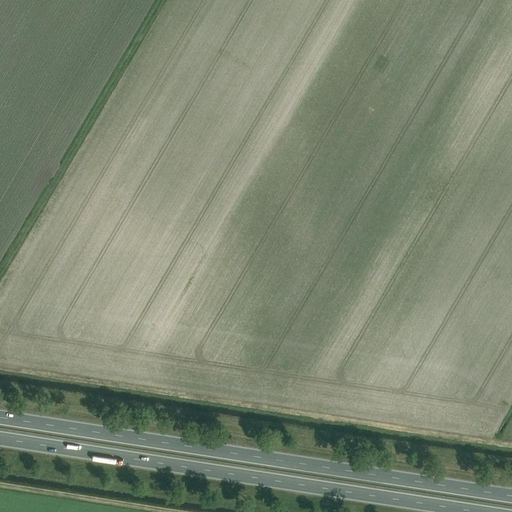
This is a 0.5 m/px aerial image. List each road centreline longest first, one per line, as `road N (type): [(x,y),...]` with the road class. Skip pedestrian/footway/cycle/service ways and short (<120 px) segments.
road 1 (trunk): [(511,495),(0,416)]
road 2 (trunk): [(0,437),(488,511)]
